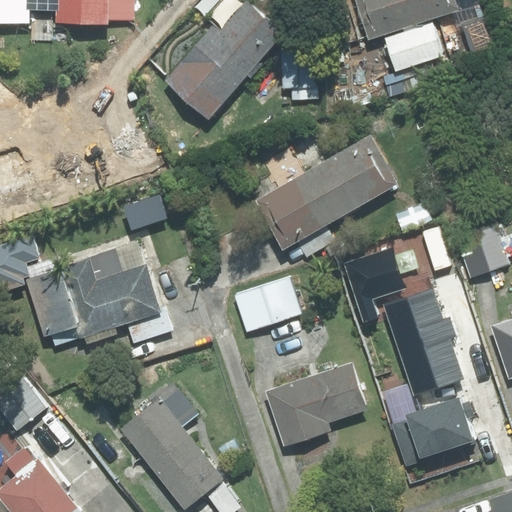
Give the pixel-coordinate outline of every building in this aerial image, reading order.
[(0,0),(0,15),(77,18),(141,19),(141,0),(0,0)] [(257,0),(248,11),(234,0),(221,0),(209,15),(215,20),(172,72),(222,114),(296,27),(264,0),(257,0)] [(407,66),(454,51),(443,16),(471,8),(468,0),(363,0),(376,38),(397,31),(407,66)] [(325,97),(327,43),(289,42),(287,95),(325,97)] [(0,197),(121,156),(128,176),(163,164),(151,129),(116,141),(93,74),(0,106),(0,197)] [(285,228),(296,246),(405,181),(376,131),(334,155),(253,204),(272,236),(285,228)] [(434,200),(402,212),(409,230),(440,218),(434,200)] [(511,231),(507,234),(503,221),(463,235),(476,276),(511,263),(511,231)] [(0,243),(0,287),(33,278),(30,265),(51,259),(42,231),(0,243)] [(139,341),(179,328),(148,235),(34,273),(58,344),(91,333),(94,342),(127,331),(124,322),(132,319),(139,341)] [(308,309),(296,274),(240,293),(251,327),(308,309)] [(458,331),(480,323),(465,277),(391,301),(420,391),(472,375),(458,331)] [(511,316),(499,321),(511,360),(511,316)] [(339,418),(379,405),(361,354),(270,385),(291,445),(343,428),(339,418)] [(54,404),(25,369),(0,390),(0,398),(25,428),(54,404)] [(196,507),(212,493),(228,511),(240,511),(251,503),(231,478),(235,475),(166,392),(127,424),(196,507)] [(25,511),(77,511),(91,501),(48,448),(45,450),(36,439),(15,456),(24,467),(3,485),(25,511)] [(99,511),(91,501),(77,511),(99,511)]
